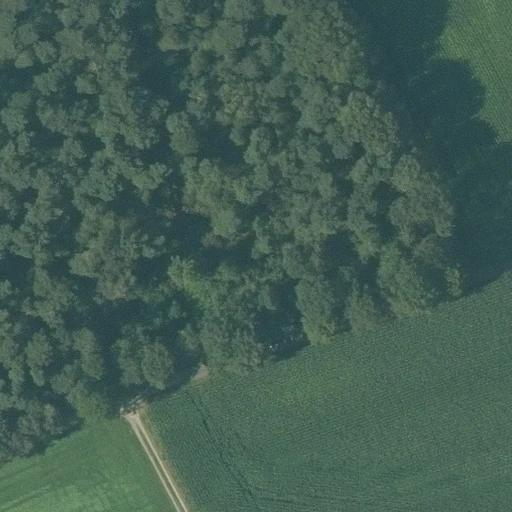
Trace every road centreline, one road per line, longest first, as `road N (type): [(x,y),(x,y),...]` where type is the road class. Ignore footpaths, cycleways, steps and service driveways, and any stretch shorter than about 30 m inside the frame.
road 1 (unclassified): [(511,266),(189,377),(0,455)]
road 2 (track): [(124,404),(184,511)]
